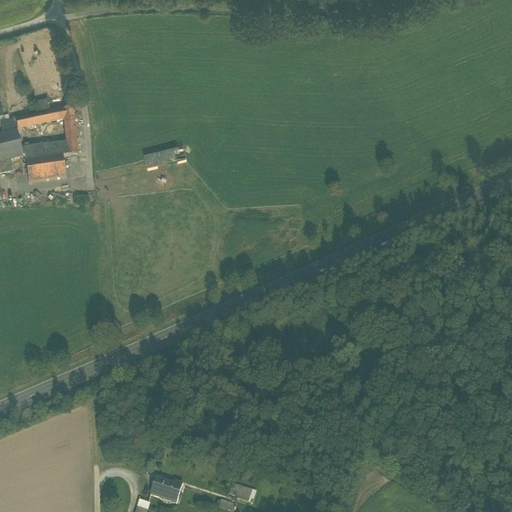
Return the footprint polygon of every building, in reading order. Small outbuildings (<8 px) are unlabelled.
[(33,104),(36,116),(49,114),(46,101),(33,104)] [(64,121),(65,131),(75,130),(73,109),(49,114),(36,116),(16,120),(18,129),(18,130),(64,121)] [(14,130),(18,129),(16,120),(0,123),(3,136),(15,133),(14,130)] [(65,131),(66,139),(76,138),(75,130),(65,131)] [(17,132),(15,133),(3,136),(0,136),(0,175),(0,176),(8,174),(7,169),(13,168),(11,161),(21,159),(23,158),(22,150),(17,132)] [(78,157),(76,138),(66,139),(67,144),(68,158),(78,157)] [(21,159),(22,165),(26,165),(26,163),(63,158),(68,158),(67,144),(22,150),(23,158),(21,159)] [(183,149),(144,159),(147,172),(187,163),(183,149)] [(26,165),(29,184),(66,179),(63,158),(26,163),(26,165)] [(13,168),(22,165),(21,159),(11,161),(13,168)] [(176,504),(177,504),(183,485),(175,482),(174,486),(155,480),(150,495),(158,498),(166,504),(176,503),(176,504)] [(237,500),(252,505),(256,492),(232,484),(229,495),(237,498),(237,500)] [(147,511),(150,504),(139,501),(135,511),(147,511)] [(218,508),(231,511),(233,511),(234,510),(235,510),(236,508),(235,508),(235,506),(220,501),(218,508)]
